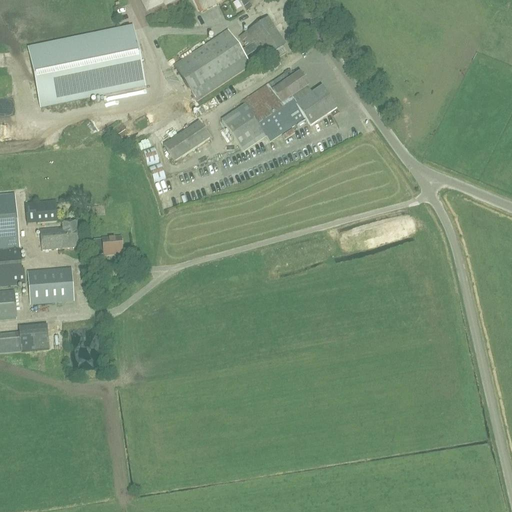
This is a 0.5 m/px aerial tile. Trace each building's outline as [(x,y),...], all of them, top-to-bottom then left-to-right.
[(141,0),(147,11),(164,3),(165,5),(176,0),(141,0)] [(201,13),(223,3),(221,0),(196,0),(195,1),(201,13)] [(240,0),(247,12),(267,1),(266,0),(240,0)] [(268,19),(239,38),(245,49),(241,52),(245,59),(250,56),(256,65),(267,58),(270,64),(286,54),(282,48),(286,46),(268,19)] [(133,29),(28,50),(39,107),(144,86),(133,29)] [(250,66),(238,47),(227,31),(194,53),(173,67),(195,102),(250,66)] [(295,78),(290,71),(242,102),(244,106),(221,122),(224,125),(242,153),(266,138),(269,143),(297,125),(299,128),(307,123),(310,128),(330,115),(333,118),(338,115),(336,111),(323,91),(297,108),(291,98),(307,88),(299,75),(295,78)] [(201,115),(212,114),(211,104),(200,105),(201,115)] [(174,162),(209,139),(198,123),(164,146),(174,162)] [(153,146),(145,149),(149,158),(156,155),(153,146)] [(206,161),(216,154),(212,148),(202,155),(206,161)] [(154,175),(162,172),(159,164),(150,167),(154,175)] [(232,168),(235,180),(247,177),(244,165),(232,168)] [(166,175),(155,180),(160,194),(171,189),(166,175)] [(161,201),(166,209),(177,203),(172,195),(161,201)] [(14,198),(0,199),(0,287),(24,286),(23,272),(21,272),(18,246),(14,198)] [(55,201),(24,204),(25,218),(37,217),(38,225),(57,223),(55,201)] [(41,252),(78,248),(76,224),(62,225),(62,229),(40,231),(41,252)] [(103,256),(122,255),(121,238),(102,240),(103,256)] [(62,270),(63,311),(79,311),(78,281),(74,281),(74,269),(62,270)] [(56,272),(28,274),(30,297),(58,295),(56,272)] [(0,320),(16,319),(13,293),(0,293),(0,320)] [(74,331),(75,363),(99,363),(98,331),(74,331)] [(0,352),(22,352),(21,336),(0,336),(0,352)] [(7,364),(16,362),(14,356),(6,358),(7,364)]
